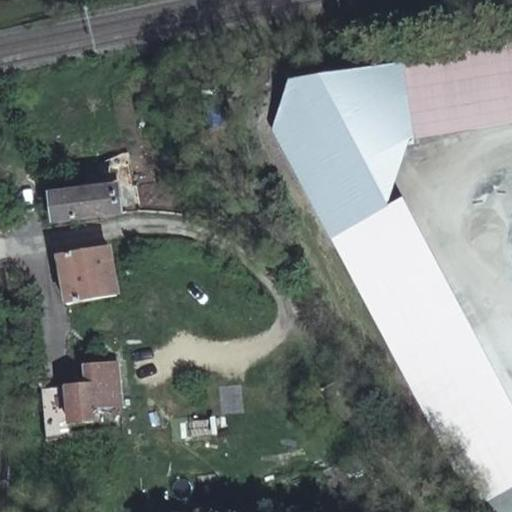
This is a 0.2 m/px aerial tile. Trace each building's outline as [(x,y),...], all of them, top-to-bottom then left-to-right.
[(511,44),(383,66),(395,141),(511,122),(511,44)] [(85,168),(88,188),(51,193),(54,220),(120,213),(116,187),(131,184),(126,152),(122,151),(85,168)] [(511,442),(384,205),(318,240),(461,507),(511,479),(511,442)] [(59,255),(68,304),(118,294),(109,246),(59,255)] [(117,359),(109,360),(110,372),(119,371),(117,359)] [(45,430),(72,427),(71,418),(98,416),(97,401),(120,399),(119,371),(110,372),(109,360),(86,362),(87,380),(42,382),(45,430)]
